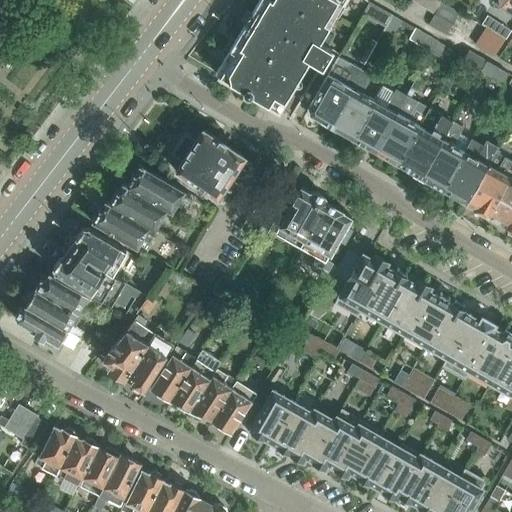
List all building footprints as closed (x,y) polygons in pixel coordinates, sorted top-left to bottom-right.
[(265,0),(220,75),(244,90),(244,91),(244,94),(246,95),(248,96),(250,95),(251,94),(279,110),(309,59),(323,67),(333,50),(319,42),(344,0),(265,0)] [(441,0),(411,0),(411,1),(433,13),(440,2),(441,0)] [(511,0),(499,0),(501,8),(511,6),(511,0)] [(458,12),(440,2),(433,13),(452,23),(458,12)] [(452,23),(433,13),(427,25),(445,35),(452,23)] [(503,26),(498,34),(505,38),(510,31),(503,26)] [(414,28),(408,39),(431,52),(437,42),(414,28)] [(486,28),(480,37),(500,48),(506,39),(492,31),(486,28)] [(474,46),(494,57),(500,48),(480,37),(474,46)] [(371,39),(361,58),(370,63),(376,49),(373,47),(376,42),(371,39)] [(468,49),(462,60),(481,71),(487,61),(468,49)] [(511,55),(504,51),(498,58),(511,67),(511,55)] [(330,124),(361,69),(350,62),(348,66),(336,59),(307,111),(330,124)] [(481,71),(480,72),(500,85),(507,73),(487,61),(481,71)] [(330,124),(352,137),(374,99),(362,92),(372,75),(361,69),(330,124)] [(397,162),(428,107),(410,97),(414,91),(416,92),(422,81),(416,77),(406,94),(375,149),(397,162)] [(384,81),(374,99),(352,137),(375,149),(406,94),(384,81)] [(420,175),(451,120),(428,107),(397,162),(420,175)] [(420,175),(442,187),(467,142),(456,135),(462,126),(451,120),(420,175)] [(185,132),(171,152),(182,159),(175,170),(216,197),(229,178),(233,181),(239,171),(236,168),(244,156),(202,128),(195,139),(185,132)] [(497,146),(486,139),(482,145),(470,138),(467,142),(442,187),(466,201),(494,150),(497,146)] [(489,214),(511,174),(511,160),(494,150),(466,201),(489,214)] [(134,173),(127,185),(166,208),(172,211),(184,190),(143,167),(139,174),(134,173)] [(511,174),(489,214),(511,227),(511,224),(511,174)] [(117,191),(110,203),(149,225),(154,229),(166,208),(127,185),(126,185),(122,192),(117,191)] [(283,240),(284,239),(300,248),(327,202),(325,197),(315,191),(309,192),(300,187),(295,197),(289,194),(282,207),(268,231),(283,240)] [(149,225),(110,203),(109,202),(105,209),(99,208),(92,221),(137,247),(149,225)] [(300,248),(316,257),(310,268),(325,276),(332,262),(327,259),(329,255),(330,255),(339,240),(345,243),(352,230),(346,226),(352,217),(343,212),(327,202),(300,248)] [(78,242),(72,249),(112,274),(126,250),(88,228),(88,229),(84,228),(76,238),(78,242)] [(373,253),(364,248),(347,277),(337,271),(322,297),(333,303),(340,291),(362,303),(386,261),(388,257),(375,249),(373,253)] [(112,274),(72,249),(65,258),(61,257),(53,267),(54,272),(91,294),(111,305),(113,301),(124,307),(135,289),(125,283),(125,282),(112,274)] [(394,266),(386,261),(362,303),(384,316),(408,273),(407,273),(407,268),(399,263),(394,266)] [(147,263),(142,272),(158,282),(163,273),(147,263)] [(409,274),(408,273),(384,316),(406,328),(430,286),(422,281),(422,276),(413,271),(409,274)] [(40,279),(35,288),(89,320),(99,302),(49,273),(45,279),(40,279)] [(430,286),(406,328),(427,340),(451,298),(443,293),(446,290),(432,282),(430,286)] [(29,299),(25,305),(79,337),(89,320),(35,288),(34,290),(30,290),(27,295),(29,299)] [(452,298),(451,298),(427,340),(449,352),(473,310),(465,306),(465,300),(456,296),(452,298)] [(79,337),(25,305),(24,306),(20,306),(15,316),(16,320),(32,329),(32,330),(46,338),(57,344),(59,340),(72,349),(79,337)] [(481,315),(473,310),(449,352),(470,365),(494,322),(496,318),(483,311),(481,315)] [(124,376),(126,373),(155,332),(143,324),(147,318),(139,313),(110,348),(102,361),(110,366),(110,370),(120,377),(124,376)] [(502,327),(494,322),(470,365),(492,377),(511,341),(511,327),(507,324),(502,327)] [(155,332),(126,373),(133,378),(134,383),(141,388),(145,387),(173,345),(162,338),(159,343),(155,340),(158,335),(155,332)] [(325,345),(316,340),(311,349),(320,354),(325,345)] [(511,341),(492,377),(511,388),(511,393),(507,402),(511,404),(511,341)] [(170,399),(171,398),(196,358),(176,345),(150,386),(158,391),(158,396),(165,400),(169,398),(170,399)] [(333,350),(325,345),(320,354),(328,359),(333,350)] [(364,351),(356,346),(351,354),(359,359),(364,351)] [(373,355),(364,351),(359,359),(368,364),(373,355)] [(177,407),(188,412),(214,370),(196,358),(171,398),(177,401),(176,402),(177,407)] [(364,368),(356,363),(351,371),(359,376),(364,368)] [(236,380),(216,367),(188,412),(200,418),(204,416),(205,414),(211,418),(211,419),(236,380)] [(373,372),(364,368),(359,376),(368,381),(373,372)] [(407,375),(399,370),(394,379),(402,384),(407,375)] [(416,380),(407,375),(402,384),(411,389),(416,380)] [(256,393),(236,380),(211,419),(213,420),(213,423),(220,428),(223,426),(231,431),(256,393)] [(404,390),(395,385),(390,394),(399,399),(404,390)] [(294,399),(273,387),(249,429),(251,430),(252,431),(252,436),(258,440),(263,437),(270,441),(294,399)] [(413,395),(404,390),(399,399),(408,404),(413,395)] [(451,399),(442,395),(437,403),(446,408),(451,399)] [(313,410),(294,399),(270,441),(277,445),(277,451),(284,454),(288,452),(290,452),(314,410),(313,410)] [(459,404),(451,399),(446,408),(454,413),(459,404)] [(0,417),(0,424),(24,439),(38,417),(39,415),(19,404),(9,420),(1,416),(0,417)] [(315,406),(313,410),(314,410),(290,452),(303,460),(305,456),(312,460),(336,417),(335,417),(315,406)] [(444,413),(435,408),(430,416),(439,421),(444,413)] [(337,413),(335,417),(336,417),(312,460),(325,467),(327,464),(334,467),(358,425),(357,425),(337,413)] [(452,417),(444,413),(439,421),(447,426),(452,417)] [(24,439),(21,444),(30,449),(47,423),(38,417),(24,439)] [(357,425),(358,425),(334,467),(347,475),(349,471),(356,475),(380,433),(359,421),(357,425)] [(34,463),(56,474),(75,435),(75,434),(74,430),(66,426),(62,428),(54,424),(34,463)] [(483,435),(475,430),(470,439),(478,444),(483,435)] [(399,444),(380,433),(356,475),(357,476),(357,481),(364,485),(368,482),(375,486),(399,444)] [(75,435),(56,474),(77,485),(78,483),(97,446),(96,445),(95,441),(87,437),(83,439),(75,435)] [(492,440),(483,435),(478,444),(487,449),(492,440)] [(418,455),(399,444),(375,486),(383,490),(383,496),(389,500),(394,497),(395,498),(419,455),(418,455)] [(78,483),(99,494),(119,453),(108,447),(104,449),(97,446),(78,483)] [(411,501),(416,504),(418,505),(441,462),(421,451),(418,455),(419,455),(395,498),(408,505),(411,501)] [(99,494),(93,505),(104,511),(110,500),(119,504),(140,463),(119,453),(99,494)] [(439,511),(461,474),(441,462),(418,505),(416,504),(414,508),(420,511),(439,511)] [(511,467),(507,465),(502,474),(511,479),(511,477),(511,467)] [(120,509),(125,511),(145,511),(163,479),(162,478),(161,474),(154,470),(150,472),(141,468),(120,509)] [(467,511),(483,486),(461,474),(439,511),(467,511)] [(172,511),(184,489),(182,489),(182,485),(175,481),(171,483),(163,479),(145,511),(172,511)] [(184,489),(172,511),(201,511),(207,501),(184,489)] [(485,505),(494,510),(499,501),(490,496),(485,505)] [(207,501),(201,511),(226,511),(227,511),(207,501)]
